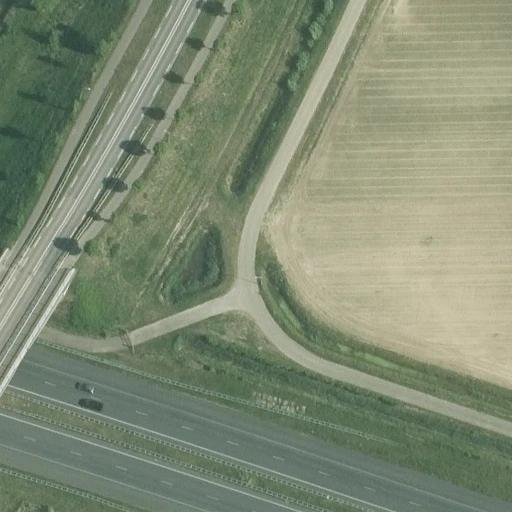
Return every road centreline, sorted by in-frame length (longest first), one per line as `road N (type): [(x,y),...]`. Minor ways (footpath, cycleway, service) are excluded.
road 1 (motorway): [(436,511),(0,370)]
road 2 (secondary): [(0,332),(187,0)]
road 3 (unclassified): [(357,0),(253,217),(246,248),(252,295)]
road 4 (unclassified): [(511,430),(303,358),(252,295)]
road 5 (motorway): [(0,431),(251,511)]
